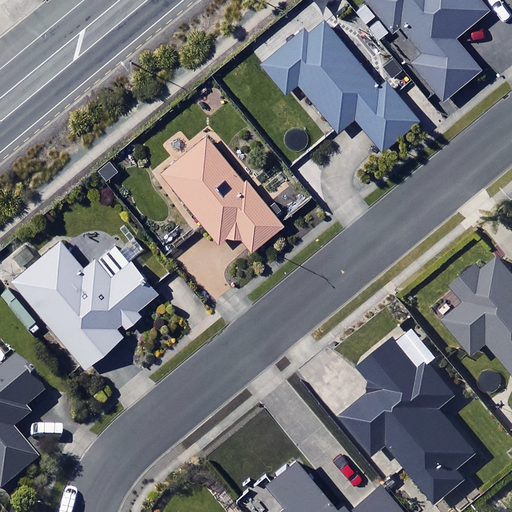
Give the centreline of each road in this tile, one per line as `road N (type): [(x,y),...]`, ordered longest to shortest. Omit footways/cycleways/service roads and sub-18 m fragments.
road 1 (residential): [(87,511),(107,466),(137,433),(511,127)]
road 2 (secondary): [(131,0),(0,108)]
